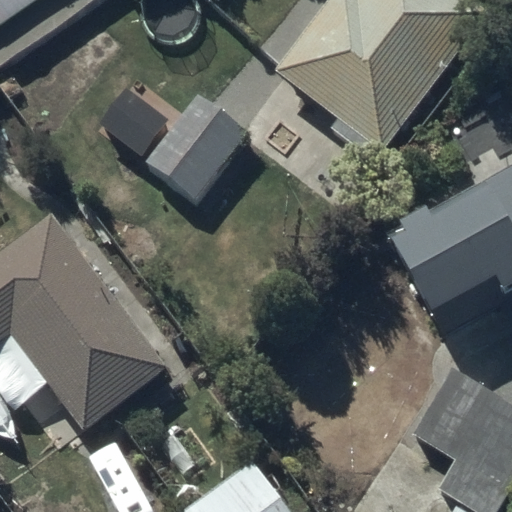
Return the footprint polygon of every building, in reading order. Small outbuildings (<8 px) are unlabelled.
[(0,0),(0,11),(16,0),(0,0)] [(360,0),(336,0),(277,79),(342,127),(334,137),(380,171),(492,21),(464,0),(362,0),(362,1),(360,0)] [(163,72),(111,141),(201,207),(252,138),(163,72)] [(511,174),(403,234),(408,243),(394,250),(448,349),(507,317),(511,325),(511,174)] [(54,220),(0,259),(0,351),(14,341),(88,439),(171,377),(54,220)] [(290,373),(259,398),(298,446),(329,421),(290,373)] [(511,410),(456,377),(417,443),(457,467),(439,496),(461,508),(458,511),(506,511),(511,502),(511,410)] [(287,511),(255,468),(195,511),(287,511)]
